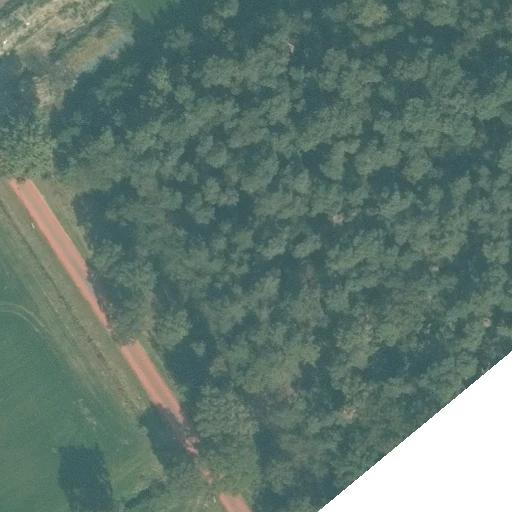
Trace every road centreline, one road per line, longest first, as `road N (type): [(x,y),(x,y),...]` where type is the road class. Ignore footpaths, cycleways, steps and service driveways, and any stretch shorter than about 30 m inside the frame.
road 1 (unclassified): [(231,511),(0,158)]
road 2 (track): [(196,459),(511,234)]
